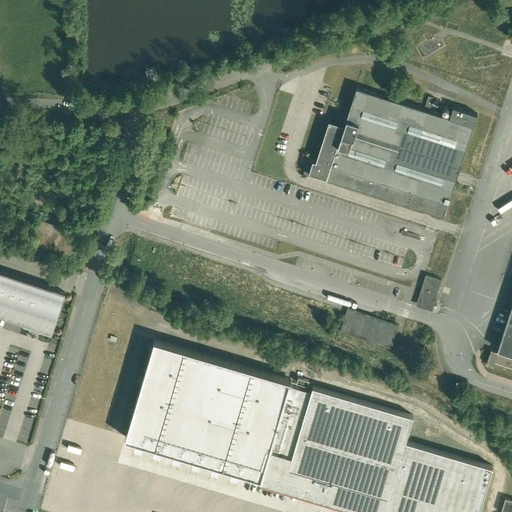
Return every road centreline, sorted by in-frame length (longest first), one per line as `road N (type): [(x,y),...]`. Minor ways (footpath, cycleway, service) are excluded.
road 1 (unclassified): [(27,511),(136,125),(126,113),(100,108),(0,104)]
road 2 (unknown): [(454,358),(475,336),(511,242)]
